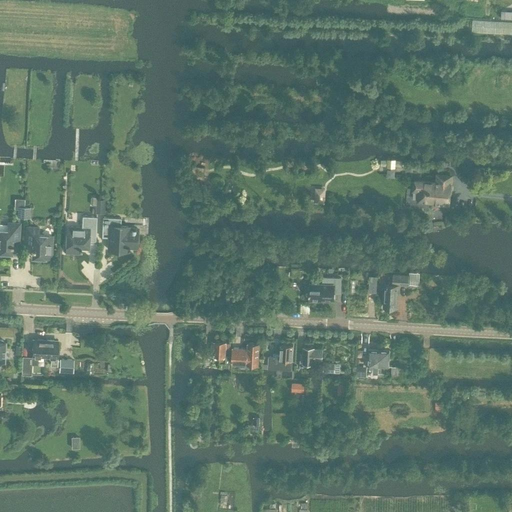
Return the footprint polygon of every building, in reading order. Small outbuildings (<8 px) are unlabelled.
[(203,177),(204,167),(193,166),(192,177),(203,177)] [(419,201),(448,203),(451,176),(438,174),(437,182),(415,180),(414,180),(414,189),(420,190),(419,201)] [(315,187),(314,203),(325,203),(325,188),(315,187)] [(95,213),(104,213),(105,199),(101,199),(101,196),(92,196),(90,197),(90,203),(92,205),(96,205),(95,213)] [(15,198),(14,209),(17,209),(17,217),(24,217),(24,206),(25,198),(15,198)] [(66,251),(78,252),(78,248),(81,248),(81,246),(88,247),(88,240),(95,241),(97,216),(82,215),(82,227),(67,226),(66,251)] [(103,217),(102,237),(109,237),(109,249),(127,250),(127,247),(129,247),(129,246),(137,246),(138,228),(128,228),(128,226),(120,226),(121,218),(103,217)] [(0,229),(0,254),(1,255),(3,254),(4,252),(11,252),(12,238),(19,239),(19,223),(8,222),(7,230),(0,229)] [(50,257),(51,247),(52,235),(38,235),(39,227),(27,226),(26,242),(33,243),(32,256),(39,257),(40,259),(42,260),(44,260),(46,259),(48,257),(50,257)] [(291,269),(291,277),(300,277),(300,269),(291,269)] [(409,285),(409,284),(419,284),(419,273),(409,273),(409,275),(394,274),(393,284),(385,283),(384,298),(385,298),(385,307),(396,308),(397,292),(400,292),(400,284),(409,285)] [(341,290),(341,277),(323,277),(323,283),(310,283),(310,291),(309,291),(309,293),(310,293),(310,298),(334,299),(334,290),(341,290)] [(44,356),(45,339),(33,339),(32,358),(23,357),(22,373),(31,373),(31,364),(37,364),(38,356),(44,356)] [(45,339),(44,356),(51,357),(51,365),(57,365),(58,340),(45,339)] [(220,362),(222,362),(222,367),(229,367),(230,356),(226,356),(226,348),(226,343),(227,341),(214,340),(214,352),(213,355),(220,355),(220,362)] [(232,347),(232,363),(258,364),(260,343),(247,342),(247,348),(232,347)] [(292,369),(292,366),(293,345),(281,344),(280,356),(268,355),(268,368),(292,369)] [(307,362),(313,362),(314,358),(322,358),(323,348),(314,348),(314,347),(313,347),(312,346),(309,345),(308,346),(303,346),(303,353),(301,352),(300,361),(301,362),(300,367),(307,367),(307,362)] [(373,372),(378,372),(379,349),(369,348),(368,365),(373,365),(372,372),(373,372)] [(378,372),(378,377),(383,378),(383,372),(384,366),(388,366),(389,350),(379,349),(378,372)] [(60,358),(59,372),(60,372),(68,372),(73,372),(74,359),(60,358)] [(324,362),(323,371),(335,372),(339,372),(339,363),(335,363),(324,362)] [(356,366),(356,376),(366,377),(366,375),(362,375),(363,366),(356,366)] [(401,378),(402,366),(392,366),(391,378),(401,378)] [(291,382),(291,390),(303,391),(304,383),(291,382)] [(338,383),(337,391),(346,392),(347,383),(338,383)] [(71,448),(80,448),(79,436),(71,436),(71,448)]
